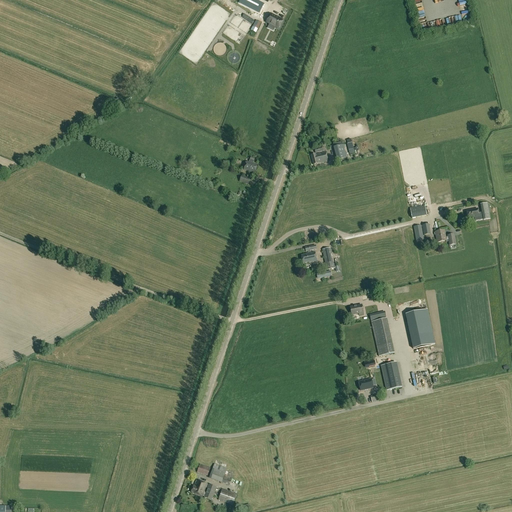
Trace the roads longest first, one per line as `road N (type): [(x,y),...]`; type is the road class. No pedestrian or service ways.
road 1 (tertiary): [(170,511),(341,0)]
road 2 (unknown): [(234,319),(339,301),(382,306),(409,384)]
road 3 (unknown): [(257,252),(411,222)]
road 4 (unknown): [(350,408),(226,436),(197,431)]
